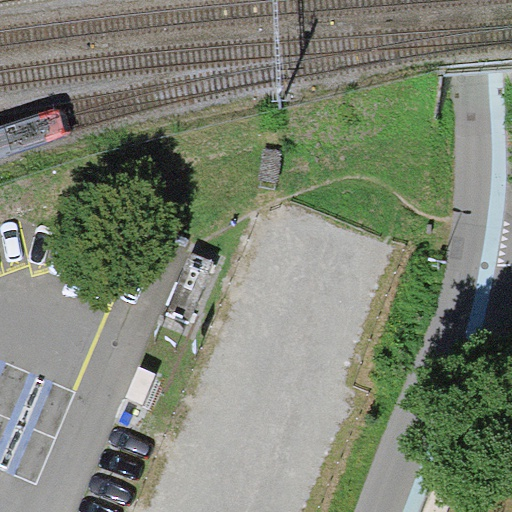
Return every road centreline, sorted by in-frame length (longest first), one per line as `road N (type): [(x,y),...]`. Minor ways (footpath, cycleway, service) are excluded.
road 1 (residential): [(464,260),(443,343),(380,511)]
road 2 (residential): [(464,260),(473,181),(466,0)]
